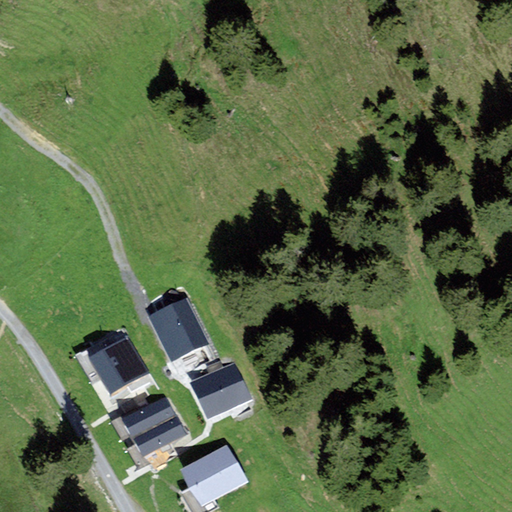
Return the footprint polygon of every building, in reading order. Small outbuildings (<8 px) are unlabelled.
[(186,301),(152,317),(177,369),(211,352),(186,301)] [(149,375),(127,339),(89,362),(112,398),(119,394),(149,375)] [(209,381),(195,387),(209,417),(248,398),(234,368),(224,373),(219,363),(207,369),(212,380),(209,381)] [(122,425),(133,443),(175,418),(165,400),(144,412),(122,425)] [(164,448),(186,436),(175,418),(133,443),(143,461),(164,448)] [(226,453),(185,477),(197,498),(203,507),(244,483),(226,453)]
